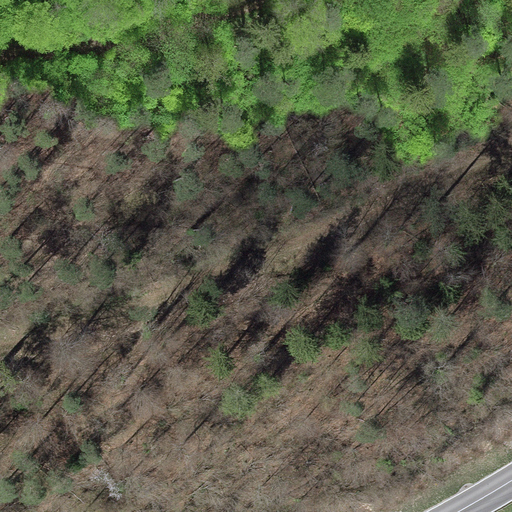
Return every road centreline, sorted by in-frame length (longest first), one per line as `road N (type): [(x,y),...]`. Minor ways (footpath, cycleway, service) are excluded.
road 1 (track): [(511,146),(256,266),(0,345)]
road 2 (track): [(0,55),(54,60),(256,0)]
